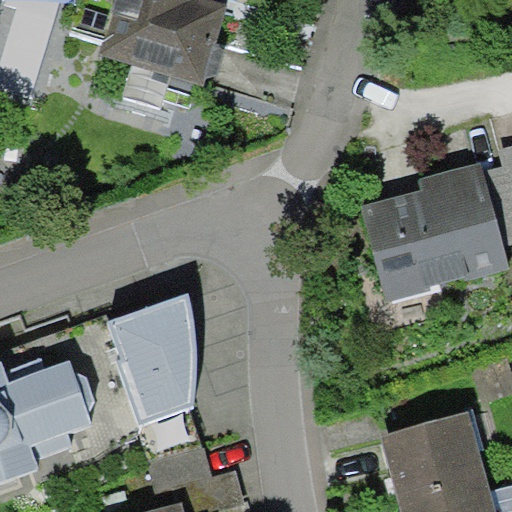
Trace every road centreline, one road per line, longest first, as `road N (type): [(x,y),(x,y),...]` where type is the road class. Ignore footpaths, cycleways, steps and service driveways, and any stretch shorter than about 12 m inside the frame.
road 1 (residential): [(261,220),(301,511)]
road 2 (residential): [(0,302),(261,220)]
road 3 (residential): [(323,143),(511,94)]
road 4 (residential): [(364,0),(323,143)]
